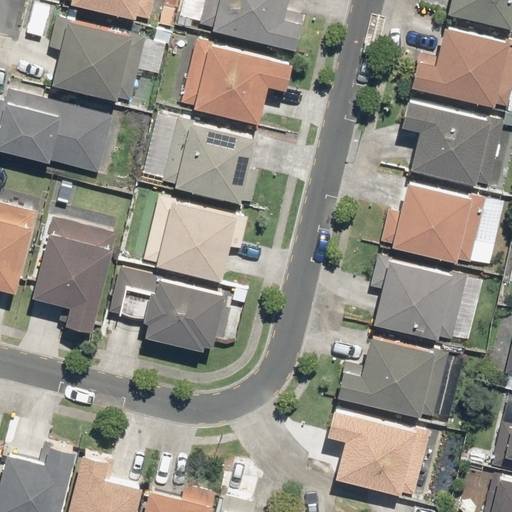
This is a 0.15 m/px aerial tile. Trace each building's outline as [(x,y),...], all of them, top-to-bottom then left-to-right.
[(56,0),(145,21),(150,0),(56,0)] [(200,0),(195,26),(289,48),(295,21),(277,17),(281,0),(200,0)] [(511,0),(443,0),(441,12),(511,28),(511,0)] [(165,38),(52,12),(44,46),(53,48),(44,84),(129,104),(138,68),(157,72),(165,38)] [(412,48),(403,86),(504,109),(511,74),(511,37),(437,21),(430,52),(412,48)] [(191,38),(176,104),(252,122),(260,85),(280,89),(287,59),(191,38)] [(0,146),(95,171),(110,113),(3,86),(0,97),(0,146)] [(502,120),(399,97),(393,125),(411,129),(402,167),(487,186),(502,120)] [(250,132),(153,110),(137,179),(247,204),(255,168),(243,165),(250,132)] [(384,206),(375,244),(469,266),(486,195),(401,175),(393,208),(384,206)] [(153,193),(138,262),(215,279),(223,244),(236,247),(243,213),(153,193)] [(0,289),(10,292),(31,209),(0,201),(0,289)] [(57,322),(87,329),(112,229),(45,213),(25,296),(61,305),(57,322)] [(466,274),(374,252),(366,283),(375,285),(366,323),(449,343),(466,274)] [(220,288),(114,264),(104,310),(142,318),(138,335),(206,351),(220,288)] [(511,320),(499,378),(511,381),(511,320)] [(338,358),(329,394),(431,418),(447,349),(366,329),(358,363),(338,358)] [(426,430),(327,406),(319,437),(336,441),(328,478),(410,498),(426,430)] [(511,421),(498,419),(488,465),(511,470),(511,421)] [(0,449),(0,511),(53,511),(70,446),(40,438),(35,458),(0,449)] [(74,447),(58,511),(130,511),(137,484),(105,476),(110,456),(74,447)] [(511,511),(511,476),(489,471),(478,511),(511,511)] [(141,487),(135,511),(207,511),(213,490),(180,482),(176,496),(141,487)] [(217,493),(212,511),(251,511),(254,501),(217,493)]
